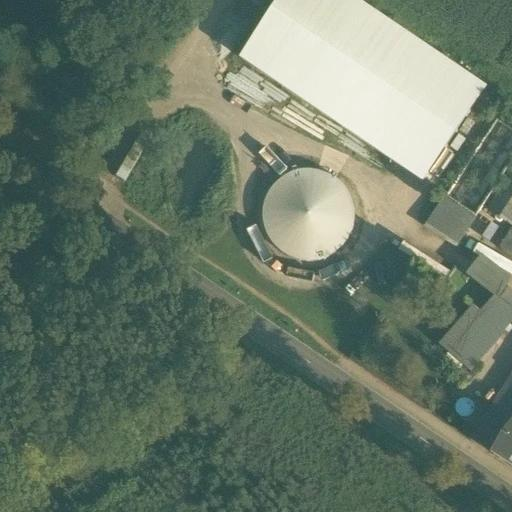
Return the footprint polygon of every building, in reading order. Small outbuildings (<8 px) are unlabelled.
[(485,90),(351,0),(282,0),(242,61),(422,183),(485,90)] [(268,95),(263,104),(308,131),(314,123),(268,95)] [(511,131),(497,121),(446,198),(476,218),(511,163),(511,131)] [(289,258),(306,262),(324,259),(339,250),(349,236),(353,219),(351,201),(341,186),(327,176),(310,172),(292,174),(277,184),(267,198),(263,215),(266,232),(275,247),(289,258)] [(511,175),(490,207),(511,222),(511,175)] [(455,250),(476,218),(446,198),(424,229),(455,250)] [(511,233),(501,250),(511,257),(511,233)] [(466,277),(495,299),(496,297),(505,287),(511,280),(482,257),(466,277)] [(511,292),(505,287),(496,297),(511,310),(511,292)] [(471,370),(511,321),(511,310),(496,297),(495,299),(480,313),(474,308),(441,344),(471,370)] [(492,455),(511,424),(511,380),(471,441),(492,455)] [(491,455),(511,469),(511,424),(492,455),(491,455)]
